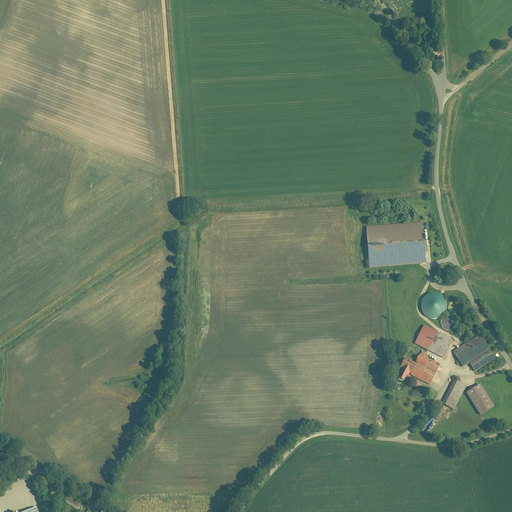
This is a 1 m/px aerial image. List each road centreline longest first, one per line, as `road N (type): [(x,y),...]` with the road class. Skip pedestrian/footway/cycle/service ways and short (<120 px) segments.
road 1 (unclassified): [(240,511),(311,435),(460,446),(511,431)]
road 2 (residential): [(511,366),(472,299),(441,213),(435,170),(443,101)]
road 3 (unclassified): [(0,445),(103,511)]
road 4 (residential): [(443,101),(379,0)]
